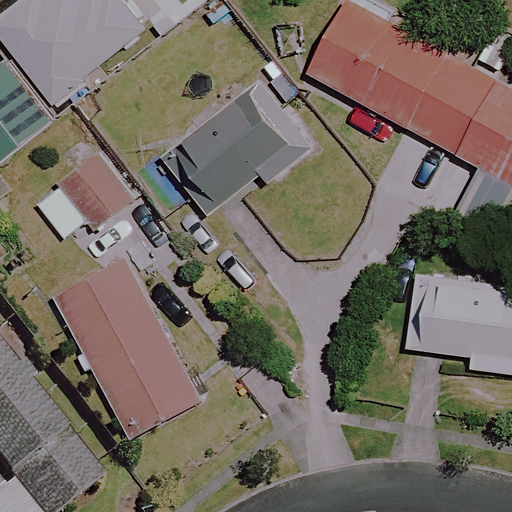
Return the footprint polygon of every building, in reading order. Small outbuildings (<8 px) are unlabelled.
[(12,64),(57,122),(105,84),(62,28),(90,6),(84,0),(0,0),(36,45),(12,64)] [(511,88),(353,3),(314,77),(511,183),(511,88)] [(272,190),(306,159),(250,97),(179,160),(221,208),(258,175),(272,190)] [(38,205),(67,239),(88,221),(98,233),(140,198),(101,152),(38,205)] [(206,403),(130,262),(61,299),(137,441),(206,403)] [(511,287),(421,275),(410,351),(475,360),(474,370),(511,375),(511,287)] [(0,470),(12,486),(0,494),(0,511),(61,511),(98,484),(0,357),(0,470)]
